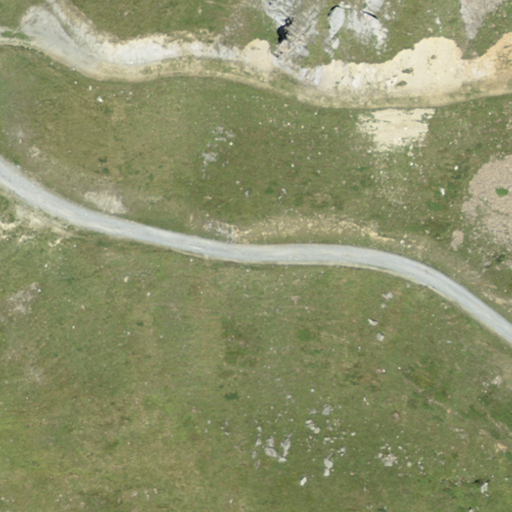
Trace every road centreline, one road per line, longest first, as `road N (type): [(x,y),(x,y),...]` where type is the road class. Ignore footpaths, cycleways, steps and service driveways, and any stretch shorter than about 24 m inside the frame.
road 1 (track): [(0,178),(84,222),(231,254),(318,254),(423,273),(511,334)]
road 2 (track): [(511,88),(330,104),(215,69),(113,71),(0,35)]
